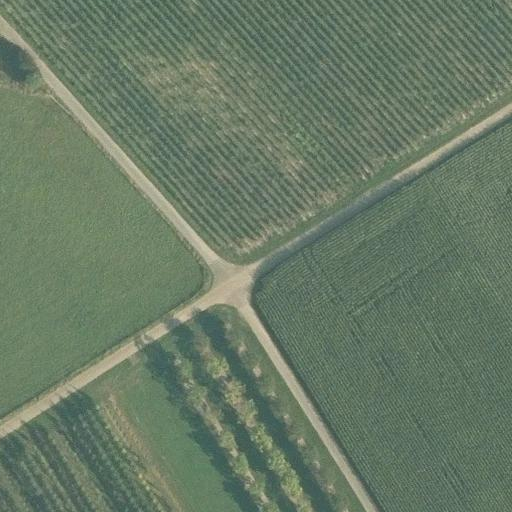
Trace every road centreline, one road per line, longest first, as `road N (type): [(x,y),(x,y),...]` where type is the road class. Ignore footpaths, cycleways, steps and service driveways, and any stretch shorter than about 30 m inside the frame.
road 1 (track): [(0,25),(232,286)]
road 2 (track): [(232,286),(511,111)]
road 3 (track): [(0,434),(232,286)]
road 4 (track): [(232,286),(373,511)]
